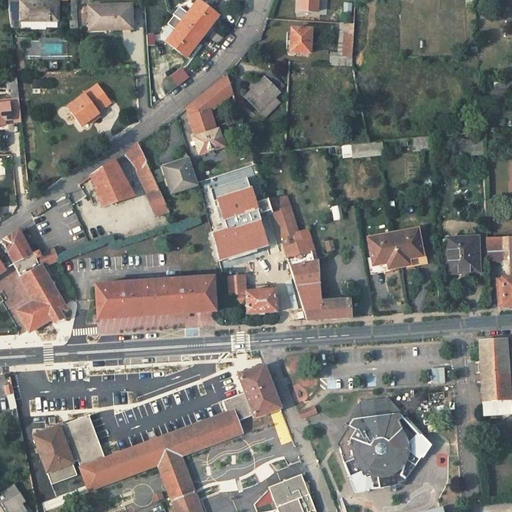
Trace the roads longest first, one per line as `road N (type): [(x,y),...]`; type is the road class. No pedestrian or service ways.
road 1 (residential): [(0,231),(218,65),(259,0)]
road 2 (secondary): [(0,358),(266,340)]
road 3 (secondary): [(266,340),(459,327)]
road 4 (residential): [(472,511),(459,327)]
road 5 (residential): [(331,511),(266,340)]
